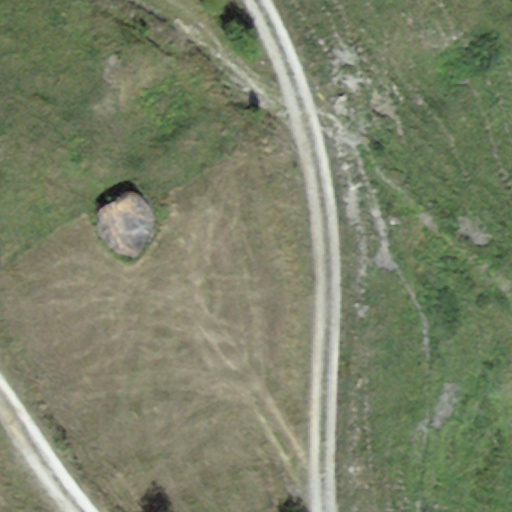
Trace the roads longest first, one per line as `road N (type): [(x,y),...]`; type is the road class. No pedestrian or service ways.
road 1 (track): [(329,511),(335,265),(314,138),(257,0)]
road 2 (track): [(176,0),(314,138)]
road 3 (track): [(0,409),(82,511)]
